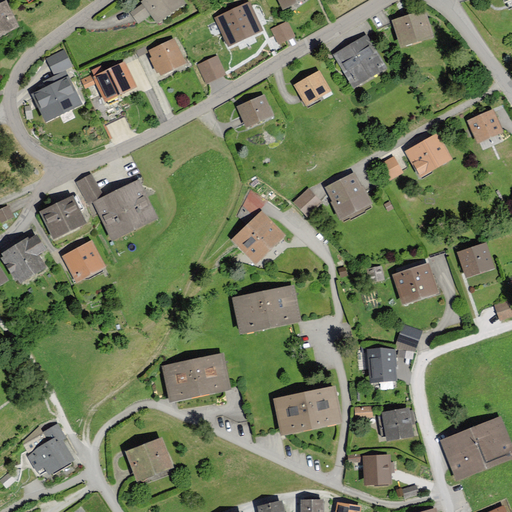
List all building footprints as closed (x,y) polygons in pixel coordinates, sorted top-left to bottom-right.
[(150,13),(157,22),(184,2),(181,0),(145,0),(142,2),(143,4),(131,13),(138,22),(150,13)] [(0,4),(0,33),(16,26),(5,2),(0,4)] [(217,18),(230,44),(260,30),(248,3),(217,18)] [(394,22),(401,45),(432,36),(425,13),(394,22)] [(294,36),(287,22),(272,30),(279,44),(294,36)] [(365,37),(335,55),(354,86),(384,68),(365,37)] [(150,50),(161,74),(184,63),(173,39),(150,50)] [(72,65),(64,50),(46,59),(54,74),(72,65)] [(225,74),(217,57),(199,66),(207,83),(225,74)] [(95,76),(106,99),(135,85),(123,62),(95,76)] [(33,94),(45,120),(81,103),(65,71),(53,77),(44,82),(47,87),(33,94)] [(297,86),(306,103),(328,91),(319,74),(297,86)] [(238,106),(247,126),(272,115),(264,95),(238,106)] [(470,122),(478,140),(502,130),(494,112),(470,122)] [(480,142),(483,148),(500,140),(497,134),(480,142)] [(408,152),(420,175),(450,159),(437,136),(408,152)] [(402,172),(393,158),(381,165),(390,179),(402,172)] [(354,174),(328,187),(343,217),(369,204),(354,174)] [(91,175),(78,182),(88,202),(102,195),(91,175)] [(96,204),(113,238),(155,218),(138,183),(96,204)] [(296,202),(307,214),(321,201),(309,189),(296,202)] [(42,213),(54,237),(84,222),(72,198),(42,213)] [(0,208),(0,219),(1,222),(13,215),(8,205),(0,208)] [(234,239),(255,261),(282,236),(261,214),(234,239)] [(45,248),(38,236),(28,242),(27,239),(3,253),(20,281),(44,267),(36,253),(45,248)] [(64,256),(77,280),(103,267),(90,242),(64,256)] [(460,252),(467,276),(492,269),(484,245),(460,252)] [(395,275),(404,302),(437,292),(429,265),(411,270),(395,275)] [(293,288),(235,299),(241,331),(299,319),(293,288)] [(496,305),(500,319),(511,315),(511,311),(509,302),(496,305)] [(404,324),(397,340),(416,348),(423,331),(404,324)] [(370,351),(372,381),(396,379),(394,350),(370,351)] [(164,367),(171,400),(230,388),(223,355),(164,367)] [(276,401),(283,434),(339,422),(332,389),(276,401)] [(354,416),(372,415),(371,405),(354,406),(354,416)] [(384,414),(388,440),(413,436),(408,409),(384,414)] [(511,450),(500,419),(443,442),(458,478),(511,456),(511,450)] [(74,459),(56,427),(46,432),(52,443),(29,455),(38,470),(45,466),(49,473),(74,459)] [(126,453),(138,481),(172,467),(160,439),(126,453)] [(365,457),(366,484),(390,483),(390,471),(389,456),(365,457)] [(302,501),(301,511),(322,511),(322,501),(302,501)] [(260,507),(260,511),(283,511),(282,502),(260,507)] [(338,503),(336,511),(358,511),(359,506),(338,503)]
